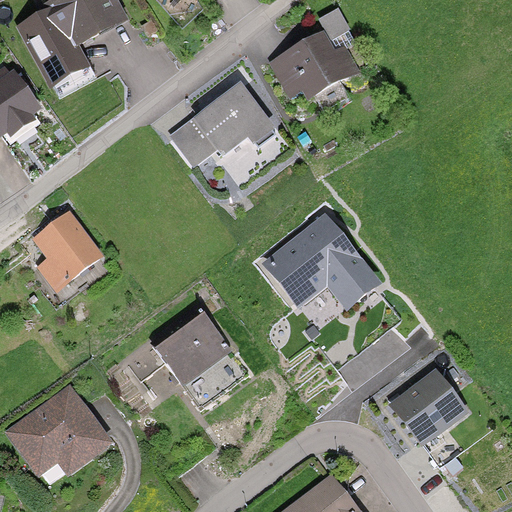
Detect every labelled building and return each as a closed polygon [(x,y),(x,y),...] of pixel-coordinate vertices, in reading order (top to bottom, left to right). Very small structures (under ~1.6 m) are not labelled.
[(52,27),(25,42),(49,86),(81,69),(71,50),(97,37),(95,34),(117,22),(106,2),(109,1),(109,0),(67,0),(44,12),(52,27)] [(343,81),(320,40),(284,60),(307,101),(343,81)] [(38,127),(29,114),(31,113),(10,82),(9,83),(2,72),(0,73),(0,136),(8,147),(38,127)] [(278,134),(244,90),(175,143),(197,171),(218,154),(224,161),(250,141),(257,150),(278,134)] [(379,283),(326,216),(267,263),(301,306),(328,284),(347,308),(379,283)] [(60,297),(100,265),(67,223),(34,249),(45,262),(37,268),(60,297)] [(226,350),(199,313),(150,349),(178,386),(226,350)] [(391,410),(420,447),(462,415),(455,406),(453,400),(450,395),(441,387),(433,378),(391,410)] [(47,486),(102,446),(66,396),(11,437),(47,486)] [(350,511),(329,483),(290,511),(350,511)]
